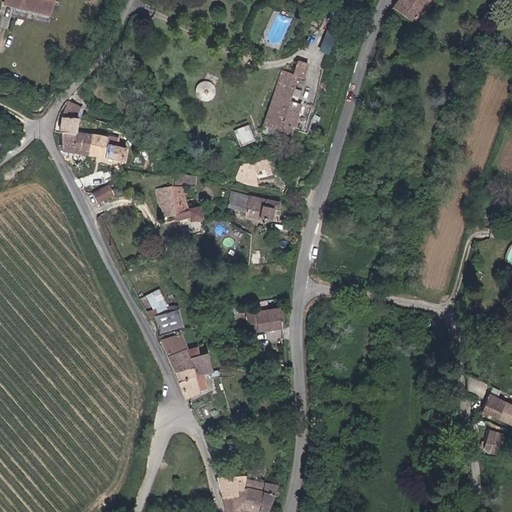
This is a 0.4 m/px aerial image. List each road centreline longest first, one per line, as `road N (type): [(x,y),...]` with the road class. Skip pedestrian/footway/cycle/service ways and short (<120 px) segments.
road 1 (unclassified): [(128,0),(63,102),(53,138),(179,400)]
road 2 (unclassified): [(483,511),(484,473),(470,435),(457,324),(423,302),(302,284)]
road 3 (tertiary): [(389,0),(302,284)]
road 4 (tertiary): [(302,284),(305,425),(293,511)]
road 5 (unclassified): [(179,400),(224,511)]
road 6 (unclassified): [(179,400),(138,511)]
